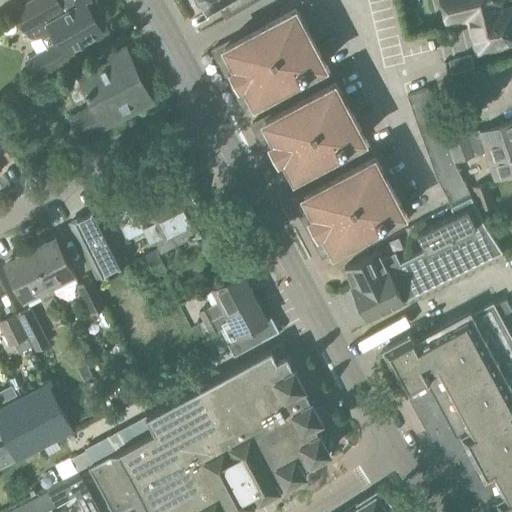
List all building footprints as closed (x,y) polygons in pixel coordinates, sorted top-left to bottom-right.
[(25,29),(26,31),(27,33),(29,35),(30,36),(32,36),(34,37),(36,37),(39,36),(40,35),(41,36),(52,29),(60,42),(27,61),(36,77),(75,54),(72,48),(96,34),(99,40),(111,33),(104,21),(98,25),(88,8),(94,4),(92,0),(75,0),(79,5),(65,13),(57,0),(33,0),(14,11),(24,30),(25,29)] [(200,5),(202,6),(205,6),(208,11),(224,1),(232,14),(255,0),(196,0),(196,1),(197,2),(199,4),(200,5)] [(453,0),(459,20),(469,17),(475,39),(477,51),(478,52),(479,52),(493,48),(511,43),(511,7),(499,11),(497,4),(500,1),(500,0),(453,0)] [(227,42),(226,41),(213,48),(214,49),(213,50),(243,106),(244,106),(245,108),(258,101),(257,99),(302,75),(306,83),(330,70),(296,6),(227,42)] [(70,115),(82,139),(153,103),(138,72),(132,75),(120,49),(109,54),(112,60),(80,76),(94,104),(70,115)] [(475,65),(473,55),(472,52),(447,58),(451,71),(475,65)] [(511,59),(491,67),(494,76),(511,70),(511,59)] [(476,70),(466,74),(470,85),(480,81),(476,70)] [(336,80),(267,117),(266,115),(253,122),(254,124),(253,124),(283,180),(284,180),(285,182),(298,175),(297,173),(342,149),(346,157),(370,144),(336,80)] [(411,104),(432,97),(428,87),(408,94),(411,104)] [(411,104),(415,114),(435,107),(432,97),(411,104)] [(439,117),(435,107),(415,114),(418,124),(439,117)] [(418,124),(422,134),(442,127),(439,117),(418,124)] [(511,119),(479,132),(496,178),(511,172),(511,119)] [(453,156),(455,160),(478,152),(467,121),(443,130),(446,137),(449,147),(452,155),(453,156)] [(425,144),(446,137),(443,130),(442,127),(422,134),(425,144)] [(425,144),(429,154),(449,147),(446,137),(425,144)] [(0,169),(0,168),(0,165),(13,159),(2,138),(0,138),(0,169)] [(433,164),(453,156),(452,155),(449,147),(429,154),(433,164)] [(386,231),(409,219),(375,154),(306,191),(305,189),(292,196),(293,198),(323,255),(323,254),(324,256),(337,249),(336,247),(381,223),(386,231)] [(433,164),(436,174),(456,163),(455,160),(453,156),(433,164)] [(461,173),(456,163),(436,174),(441,183),(461,173)] [(441,183),(446,193),(465,183),(461,173),(441,183)] [(470,193),(465,183),(446,193),(451,203),(470,193)] [(493,202),(486,183),(474,188),(481,206),(493,202)] [(208,223),(190,186),(176,193),(174,191),(158,199),(155,193),(115,212),(127,238),(145,229),(150,238),(154,236),(161,250),(192,235),(192,236),(208,227),(207,224),(208,223)] [(389,269),(354,286),(352,286),(368,317),(404,299),(503,251),(484,222),(471,195),(451,205),(455,213),(418,231),(426,248),(400,262),(401,263),(389,269)] [(102,208),(70,224),(96,277),(129,261),(102,208)] [(77,281),(55,237),(30,250),(53,293),(77,281)] [(53,293),(30,250),(5,262),(24,298),(38,291),(42,299),(53,293)] [(401,263),(400,262),(395,251),(383,257),(380,250),(345,267),(354,286),(389,269),(401,263)] [(154,251),(127,264),(137,284),(163,270),(154,251)] [(200,312),(205,322),(216,316),(226,311),(255,295),(242,271),(213,287),(220,300),(210,305),(210,306),(200,312)] [(90,278),(78,284),(91,313),(104,307),(90,278)] [(266,316),(255,295),(226,311),(216,316),(222,326),(220,327),(234,354),(280,330),(271,314),(266,316)] [(511,307),(507,298),(496,304),(501,314),(511,308),(511,307)] [(511,511),(511,338),(493,303),(425,339),(422,334),(414,338),(411,331),(382,347),(385,352),(376,358),(395,394),(405,389),(432,439),(437,436),(463,484),(471,486),(481,506),(486,511),(511,511)] [(46,335),(32,307),(19,313),(33,341),(46,335)] [(0,321),(10,342),(13,341),(19,352),(33,346),(27,335),(26,335),(15,312),(0,319),(0,321)] [(216,316),(205,322),(211,332),(220,327),(222,326),(216,316)] [(305,384),(282,341),(147,414),(155,430),(89,465),(114,511),(117,511),(137,502),(142,511),(232,511),(234,511),(235,511),(236,511),(235,511),(261,497),(261,498),(262,497),(262,496),(287,483),(288,484),(289,483),(288,482),(307,472),(303,465),(319,456),(324,438),(316,422),(323,418),(313,400),(314,399),(313,398),(312,399),(305,386),(306,385),(306,384),(305,384)] [(83,380),(91,376),(85,362),(76,366),(83,380)] [(0,466),(8,462),(17,458),(73,428),(48,381),(0,405),(0,425),(8,441),(0,445),(0,466)] [(80,474),(48,491),(55,507),(76,495),(84,511),(100,511),(101,511),(80,474)] [(48,491),(12,510),(13,511),(45,511),(55,507),(48,491)] [(392,511),(376,491),(344,511),(392,511)]
